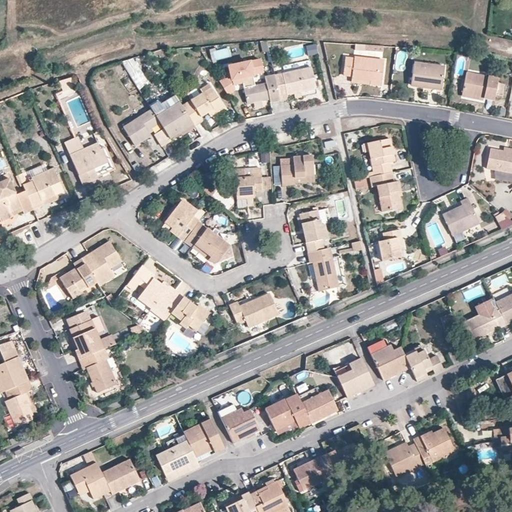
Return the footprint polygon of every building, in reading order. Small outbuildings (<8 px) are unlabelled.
[(351,75),(351,77),(370,79),(369,83),(381,84),(384,60),(354,57),(354,58),(345,57),(343,74),(351,75)] [(138,89),(148,83),(132,58),(123,64),(138,89)] [(243,87),(254,84),(252,74),(264,72),(261,59),(229,66),(232,78),(228,80),(227,77),(219,81),(227,93),(234,88),(233,85),(242,82),(243,87)] [(277,84),(280,99),(288,98),(287,95),(316,89),(309,60),(283,66),(285,73),(275,75),(277,84)] [(444,67),(414,63),(411,85),(441,88),(444,67)] [(467,72),(462,93),(494,99),(494,95),(501,97),(504,83),(498,82),(498,78),(467,72)] [(270,102),(280,99),(277,84),(275,75),(274,73),(265,75),(266,82),(254,84),(243,87),(247,103),(269,98),(270,102)] [(75,87),(72,77),(60,80),(63,91),(75,87)] [(193,124),(194,126),(204,121),(202,116),(208,112),(212,110),(215,114),(224,108),(209,84),(200,90),(201,92),(181,105),(193,124)] [(167,99),(151,109),(152,109),(155,114),(178,99),(174,94),(167,99)] [(170,138),(193,124),(181,105),(178,99),(155,114),(160,123),(164,129),(170,138)] [(155,114),(152,109),(123,127),(135,145),(150,136),(147,131),(160,123),(155,114)] [(161,147),(171,141),(170,138),(164,129),(154,135),(161,147)] [(65,143),(70,155),(84,149),(79,137),(65,143)] [(375,176),(391,172),(389,162),(394,161),(390,139),(368,143),(370,152),(375,176)] [(334,140),(324,142),(326,148),(335,145),(334,140)] [(84,149),(70,155),(83,184),(98,178),(97,176),(94,168),(96,167),(108,162),(102,148),(100,149),(97,142),(84,149)] [(94,168),(97,176),(115,169),(106,147),(102,148),(108,162),(96,167),(94,168)] [(511,152),(504,151),(491,148),(486,167),(511,172),(511,152)] [(297,185),(296,183),(296,177),(313,175),(312,156),(280,158),(281,166),(282,186),(297,185)] [(275,186),(282,186),(281,166),(273,167),(275,186)] [(25,190),(33,209),(43,204),(41,199),(57,192),(63,190),(53,167),(31,177),(32,180),(22,184),(25,190)] [(245,177),(260,176),(260,169),(245,170),(245,177)] [(254,191),(261,190),(260,176),(245,177),(245,170),(235,170),(237,195),(254,194),(254,191)] [(393,182),(391,172),(375,176),(369,177),(371,187),(377,185),(382,211),(401,207),(395,182),(393,182)] [(33,209),(25,190),(16,195),(7,174),(0,176),(0,177),(2,181),(0,182),(0,219),(1,221),(12,217),(10,212),(21,207),(24,213),(33,209)] [(260,176),(261,190),(270,190),(269,176),(260,176)] [(355,180),(357,190),(367,188),(365,178),(355,180)] [(41,199),(43,204),(59,197),(57,192),(41,199)] [(462,206),(443,215),(452,235),(479,223),(467,198),(460,201),(462,206)] [(170,229),(184,240),(196,225),(199,222),(199,221),(193,215),(196,210),(182,199),(165,221),(172,226),(170,229)] [(322,209),(317,210),(321,224),(323,224),(325,223),(322,209)] [(300,214),(308,252),(323,249),(321,239),(326,238),(323,224),(321,224),(317,210),(300,214)] [(501,231),(511,225),(511,220),(507,210),(494,216),(501,231)] [(199,222),(196,225),(204,231),(207,228),(199,222)] [(204,231),(196,225),(184,240),(199,252),(201,249),(210,256),(208,259),(215,264),(231,257),(230,246),(218,237),(219,235),(219,233),(216,230),(214,231),(213,233),(207,228),(204,231)] [(378,242),(382,261),(402,257),(401,250),(404,250),(399,229),(382,233),(384,240),(378,242)] [(109,241),(82,258),(97,282),(99,285),(114,276),(110,268),(108,265),(119,258),(109,241)] [(354,253),(362,251),(360,242),(351,244),(354,253)] [(296,256),(305,255),(303,244),(294,245),(296,256)] [(323,249),(308,252),(311,263),(313,262),(319,291),(338,287),(330,247),(323,249)] [(440,257),(449,254),(446,247),(438,249),(440,257)] [(201,249),(199,252),(208,259),(210,256),(201,249)] [(97,282),(82,258),(74,263),(76,268),(60,278),(69,294),(77,289),(79,291),(87,286),(88,287),(97,282)] [(122,261),(119,258),(108,265),(110,268),(122,261)] [(154,276),(140,266),(126,285),(133,291),(139,283),(145,287),(137,298),(151,308),(150,309),(164,319),(170,312),(182,296),(174,290),(172,293),(160,284),(152,278),(154,276)] [(374,271),(377,285),(383,283),(380,269),(374,271)] [(55,275),(49,279),(47,286),(48,289),(56,285),(54,282),(57,280),(55,275)] [(172,293),(174,290),(162,282),(160,284),(172,293)] [(507,288),(491,296),(493,299),(495,303),(511,296),(507,288)] [(77,289),(69,294),(73,299),(81,294),(79,291),(77,289)] [(111,293),(106,296),(112,304),(115,300),(111,293)] [(237,302),(228,306),(237,324),(245,321),(247,326),(277,314),(269,294),(239,307),(237,302)] [(497,307),(506,326),(511,322),(511,295),(511,296),(495,303),(497,307)] [(207,315),(182,296),(170,312),(181,320),(179,322),(186,328),(188,325),(195,330),(207,315)] [(495,303),(493,299),(476,307),(479,315),(497,307),(495,303)] [(472,342),(506,326),(497,307),(479,315),(463,323),(472,342)] [(66,320),(69,328),(91,319),(87,311),(66,320)] [(149,313),(143,324),(153,330),(159,319),(149,313)] [(451,314),(440,318),(442,329),(453,326),(451,314)] [(91,319),(96,332),(104,329),(99,316),(91,319)] [(78,359),(96,352),(103,348),(99,340),(96,332),(91,319),(69,328),(73,336),(78,348),(74,349),(78,359)] [(131,328),(134,335),(145,330),(139,325),(131,328)] [(99,339),(103,348),(104,348),(115,343),(111,334),(99,339)] [(69,338),(74,349),(78,348),(73,336),(69,338)] [(367,349),(370,355),(386,348),(383,341),(367,349)] [(383,381),(410,367),(406,360),(405,357),(401,349),(400,347),(393,351),(391,345),(386,348),(370,355),(383,381)] [(405,357),(406,360),(417,355),(418,356),(425,353),(422,346),(415,350),(415,351),(405,357)] [(0,363),(0,392),(3,392),(27,382),(12,348),(0,352),(0,356),(2,363),(0,363)] [(96,352),(78,359),(83,369),(86,367),(97,393),(118,384),(107,358),(108,358),(104,348),(103,348),(96,352)] [(406,360),(410,367),(411,369),(415,378),(426,372),(425,369),(431,366),(433,369),(435,374),(444,369),(438,358),(430,362),(425,353),(418,356),(417,355),(406,360)] [(338,379),(347,398),(374,385),(362,360),(350,365),(352,371),(337,378),(338,379)] [(334,373),(337,378),(352,371),(350,365),(334,373)] [(511,397),(511,371),(507,374),(495,379),(505,401),(511,397)] [(426,372),(415,378),(417,382),(428,377),(426,372)] [(31,390),(27,381),(27,382),(3,392),(7,401),(4,402),(16,426),(34,419),(28,407),(30,405),(25,393),(28,392),(31,390)] [(297,395),(299,399),(301,403),(319,395),(315,387),(297,395)] [(301,403),(310,424),(337,411),(328,390),(319,395),(301,403)] [(38,417),(28,392),(25,393),(30,405),(28,407),(34,419),(38,417)] [(297,395),(273,405),(279,419),(271,423),(274,430),(294,420),(299,430),(310,424),(301,403),(299,399),(297,395)] [(234,405),(218,412),(221,419),(237,411),(234,405)] [(265,409),(271,423),(279,419),(273,405),(265,409)] [(237,411),(221,419),(233,444),(260,431),(251,412),(252,411),(245,414),(242,409),(237,411)] [(211,420),(184,433),(185,434),(188,441),(196,457),(214,449),(216,454),(225,449),(211,420)] [(293,432),(299,430),(294,420),(274,430),(277,435),(291,428),(293,432)] [(499,437),(500,447),(509,447),(510,453),(511,452),(511,427),(492,429),(492,438),(499,437)] [(424,463),(425,466),(454,452),(443,430),(422,440),(420,436),(413,440),(415,444),(424,463)] [(188,441),(185,434),(167,443),(170,450),(188,441)] [(188,464),(192,471),(200,467),(199,462),(196,457),(188,441),(170,450),(156,456),(165,476),(188,464)] [(424,463),(415,444),(408,448),(406,443),(384,454),(397,479),(418,468),(418,466),(424,463)] [(321,459),(330,478),(360,463),(353,448),(337,456),(334,452),(321,459)] [(303,491),(330,478),(321,459),(294,472),(303,491)] [(110,491),(112,494),(120,491),(119,488),(124,485),(125,486),(138,479),(129,460),(101,473),(110,491)] [(101,473),(96,463),(70,476),(78,492),(87,488),(89,492),(93,500),(110,491),(101,473)] [(165,476),(168,482),(192,471),(188,464),(165,476)] [(277,482),(249,495),(257,511),(277,511),(289,506),(277,482)] [(87,488),(78,492),(80,496),(89,492),(87,488)] [(257,511),(249,495),(248,493),(224,505),(227,511),(257,511)] [(36,511),(32,502),(33,501),(29,494),(17,500),(20,507),(10,511),(36,511)] [(183,511),(187,511),(201,505),(200,503),(183,511)]
